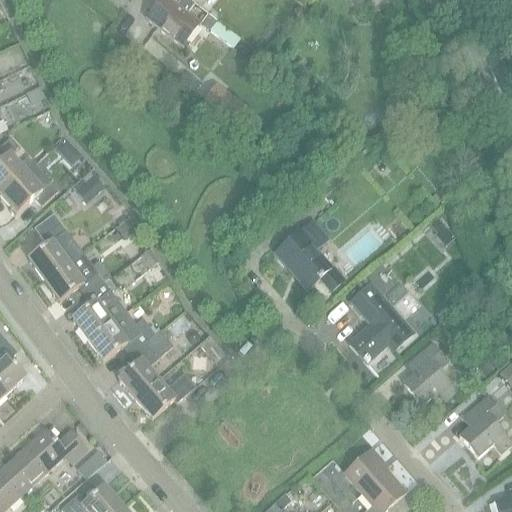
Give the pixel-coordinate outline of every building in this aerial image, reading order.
[(160,0),(161,1),(145,22),(181,49),(197,27),(184,17),(193,6),(187,2),(185,0),(160,0)] [(208,57),(206,68),(227,75),(231,64),(208,57)] [(216,86),(204,102),(238,128),(245,118),(250,112),(216,86)] [(39,90),(25,97),(31,108),(45,101),(39,90)] [(0,196),(33,166),(27,160),(18,168),(9,158),(17,150),(9,140),(0,148),(0,196)] [(65,140),(54,149),(62,158),(72,149),(69,146),(65,140)] [(32,167),(0,196),(0,200),(10,211),(8,213),(13,219),(32,202),(40,210),(58,194),(49,185),(40,175),(32,167)] [(90,175),(72,190),(75,193),(85,206),(99,194),(104,190),(94,179),(93,180),(90,175)] [(46,249),(27,263),(42,283),(81,255),(67,237),(59,226),(53,217),(33,232),(39,240),(46,249)] [(126,221),(115,230),(123,240),(134,232),(126,221)] [(436,221),(428,228),(436,237),(444,230),(436,221)] [(313,253),(326,241),(312,226),(275,257),(287,271),(291,268),(310,290),(319,282),(329,294),(343,282),(332,269),(329,272),(313,253)] [(140,259),(149,272),(158,266),(149,253),(140,259)] [(83,299),(107,281),(110,279),(98,263),(90,268),(81,255),(42,283),(58,305),(77,291),(83,299)] [(71,322),(86,343),(124,314),(109,295),(115,291),(107,281),(83,299),(90,308),(71,322)] [(369,328),(348,347),(365,367),(392,343),(397,349),(411,337),(369,288),(349,306),(369,328)] [(453,304),(437,318),(443,325),(459,311),(453,304)] [(121,351),(127,358),(154,337),(142,322),(134,328),(124,314),(86,343),(102,364),(121,351)] [(442,328),(436,334),(444,344),(451,338),(442,328)] [(117,383),(133,402),(156,383),(146,372),(172,349),(159,334),(154,338),(154,337),(127,358),(135,367),(117,383)] [(188,336),(187,341),(189,344),(194,345),(197,343),(198,338),(196,335),(191,334),(188,336)] [(0,393),(4,398),(23,381),(8,363),(16,356),(0,338),(0,393)] [(198,348),(215,367),(225,359),(208,339),(198,348)] [(402,388),(421,409),(436,396),(444,405),(455,395),(436,374),(446,366),(430,348),(410,365),(418,374),(402,388)] [(483,362),(475,369),(484,380),(492,372),(483,362)] [(511,365),(498,378),(510,392),(511,389),(511,365)] [(156,383),(133,402),(151,422),(173,404),(175,407),(194,391),(183,378),(165,393),(156,383)] [(466,417),(474,426),(458,440),(476,461),(492,448),(499,457),(511,448),(492,427),(502,418),(486,400),(466,417)] [(43,434),(9,466),(31,489),(64,459),(71,466),(85,452),(69,434),(55,447),(43,434)] [(96,453),(87,461),(96,472),(105,464),(96,453)] [(343,477),(371,509),(368,511),(386,511),(387,511),(404,496),(378,467),(380,465),(370,453),(343,477)] [(4,511),(31,489),(9,466),(0,473),(0,511),(4,511)] [(78,497),(60,511),(115,511),(119,509),(103,490),(85,505),(78,497)] [(273,506),(277,511),(281,511),(291,504),(284,497),(273,506)] [(511,511),(511,498),(496,504),(498,511),(511,511)]
